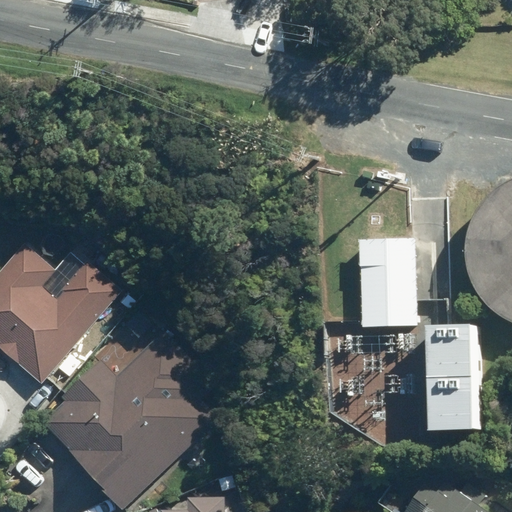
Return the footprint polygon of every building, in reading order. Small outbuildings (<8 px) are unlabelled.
[(487,304),(505,325),(511,329),(511,184),(493,201),(479,224),(473,251),(476,279),(487,304)] [(411,305),(409,220),(364,221),(368,307),(411,305)] [(55,385),(128,294),(93,266),(78,285),(30,246),(0,283),(0,343),(2,341),(55,385)] [(483,326),(437,326),(440,431),(485,431),(483,326)] [(72,403),(52,424),(138,508),(223,420),(185,383),(191,377),(160,347),(127,380),(109,362),(71,401),(72,403)] [(493,511),(486,506),(492,497),(473,483),(466,493),(450,482),(446,487),(435,479),(410,511),(493,511)] [(237,511),(237,498),(196,500),(196,511),(237,511)]
